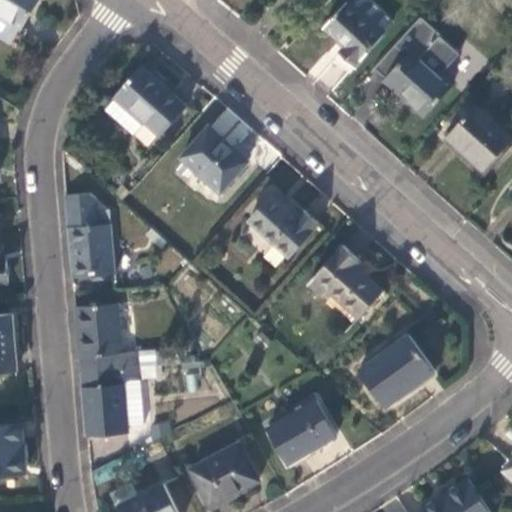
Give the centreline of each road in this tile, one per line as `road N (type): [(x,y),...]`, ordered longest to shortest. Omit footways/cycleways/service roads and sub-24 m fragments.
road 1 (residential): [(71,511),(48,117),(69,72),(126,0)]
road 2 (residential): [(161,0),(511,311)]
road 3 (residential): [(304,511),(435,426),(511,360)]
